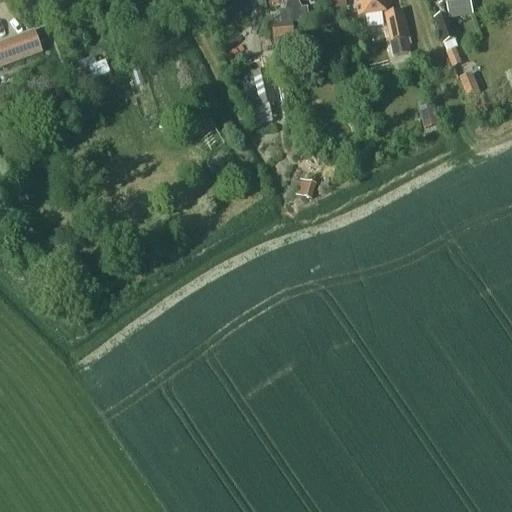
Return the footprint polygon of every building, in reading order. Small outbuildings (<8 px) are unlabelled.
[(302,10),(298,3),(316,1),(316,0),(268,0),(269,6),(287,4),(285,12),(280,13),(281,27),(271,28),(274,48),(296,45),(293,26),(309,24),(308,10),(302,10)] [(389,0),(355,0),(359,20),(392,15),(389,0)] [(471,2),(446,6),(449,22),(474,17),(471,2)] [(394,58),(411,55),(402,14),(385,17),(394,58)] [(456,42),(447,17),(435,22),(444,46),(456,42)] [(34,34),(0,46),(0,69),(42,55),(34,34)] [(72,76),(77,88),(93,82),(89,70),(72,76)] [(248,112),(252,129),(273,125),(270,108),(276,106),(268,73),(253,76),(261,109),(248,112)] [(440,127),(433,103),(417,108),(424,131),(440,127)] [(309,184),(304,200),(312,202),(317,187),(309,184)]
